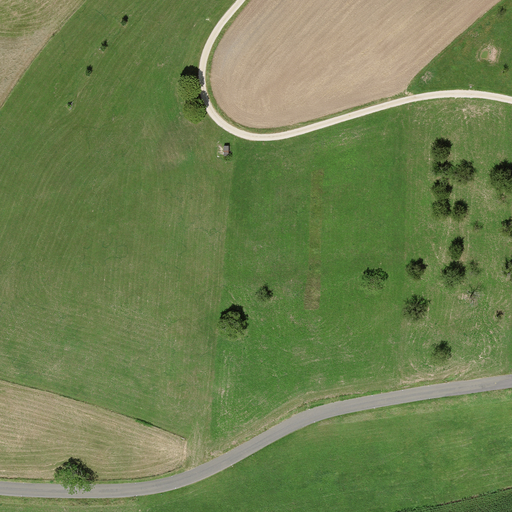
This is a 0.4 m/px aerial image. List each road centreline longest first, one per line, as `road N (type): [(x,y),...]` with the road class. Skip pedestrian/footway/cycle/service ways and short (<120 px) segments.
road 1 (tertiary): [(511,382),(318,413),(153,487),(0,490)]
road 2 (track): [(511,101),(434,94),(273,138),(241,134),(208,108),(200,79),(207,44),(240,0)]
